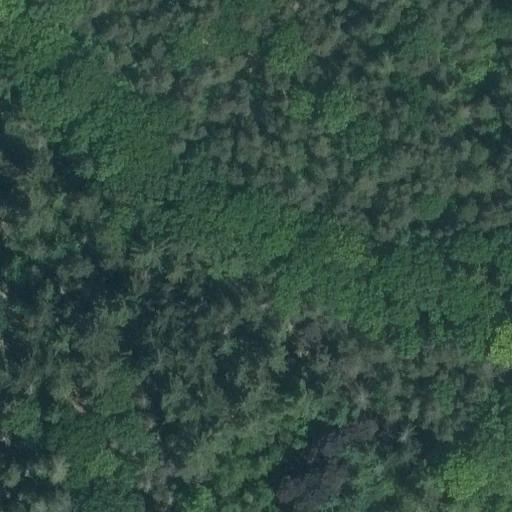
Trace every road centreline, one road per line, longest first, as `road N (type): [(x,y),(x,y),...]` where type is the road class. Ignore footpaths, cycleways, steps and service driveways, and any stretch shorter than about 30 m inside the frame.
road 1 (track): [(511,310),(234,226),(0,8)]
road 2 (track): [(420,511),(511,415)]
